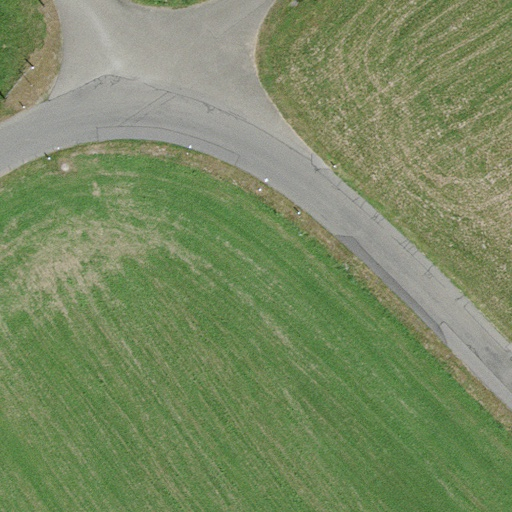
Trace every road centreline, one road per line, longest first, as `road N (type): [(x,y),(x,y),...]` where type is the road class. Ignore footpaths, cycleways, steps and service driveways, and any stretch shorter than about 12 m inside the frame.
road 1 (tertiary): [(511,376),(310,181),(243,136),(149,109)]
road 2 (tertiary): [(149,109),(67,119),(0,152)]
road 3 (track): [(250,0),(149,109)]
road 4 (unclassified): [(149,109),(83,0)]
